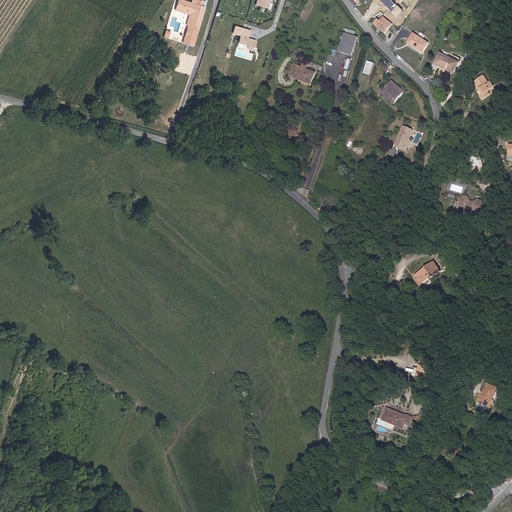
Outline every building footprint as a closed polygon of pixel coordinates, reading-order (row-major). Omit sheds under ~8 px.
[(204,7),(201,6),(195,4),(182,0),(177,0),(174,11),(182,13),(183,11),(191,13),(182,44),(192,47),(204,7)] [(270,2),(270,0),(256,0),(255,4),(270,9),(272,3),(270,2)] [(378,19),(374,24),(387,34),(394,24),(384,17),(381,21),(378,19)] [(239,35),(237,43),(254,48),(256,40),(248,37),(250,30),(234,25),(231,33),(239,35)] [(408,42),(423,53),(430,44),(414,33),(408,42)] [(346,34),(340,52),(353,56),(359,38),(346,34)] [(437,62),(441,65),(455,72),(460,63),(442,53),(437,62)] [(372,76),(375,64),(368,62),(365,74),(372,76)] [(315,72),(295,65),(291,77),(300,80),(301,78),(312,82),(315,72)] [(453,76),(455,72),(441,65),(440,69),(453,76)] [(488,99),(494,95),(491,92),(495,89),(492,85),(491,85),(486,77),(480,81),(483,85),(484,84),(487,89),(483,92),(488,99)] [(393,81),(392,83),(404,93),(405,91),(393,81)] [(392,83),(384,91),(396,101),(404,93),(392,83)] [(395,103),(396,101),(384,91),(383,92),(395,103)] [(414,130),(403,125),(396,143),(406,147),(414,130)] [(483,200),(479,198),(476,201),(472,200),(470,196),(466,195),(460,198),(459,201),(462,206),(467,207),(468,211),(473,212),(477,210),(481,211),(485,208),(485,203),(483,200)] [(431,279),(430,278),(433,276),(434,277),(443,271),(436,261),(426,267),(427,269),(416,276),(423,285),(431,279)] [(427,379),(428,367),(419,365),(417,378),(427,379)] [(502,389),(489,383),(484,395),(483,394),(479,403),(494,410),(498,401),(496,401),(502,389)] [(406,428),(410,430),(415,417),(409,415),(408,416),(388,408),(383,419),(405,429),(406,428)]
